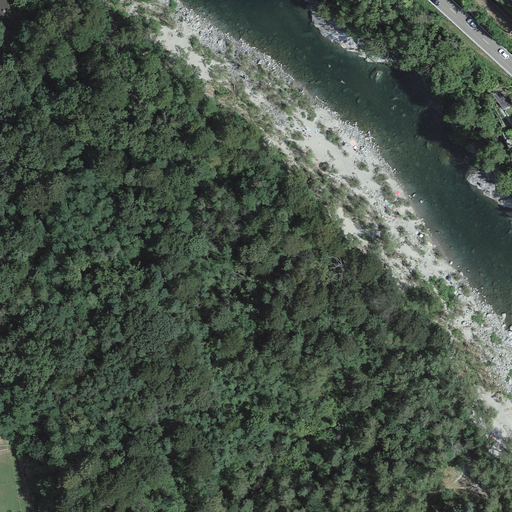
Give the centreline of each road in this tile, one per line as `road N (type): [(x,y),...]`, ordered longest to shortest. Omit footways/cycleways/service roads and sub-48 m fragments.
road 1 (unknown): [(0,169),(27,116),(61,81),(102,78)]
road 2 (unknown): [(354,511),(417,479),(454,431)]
